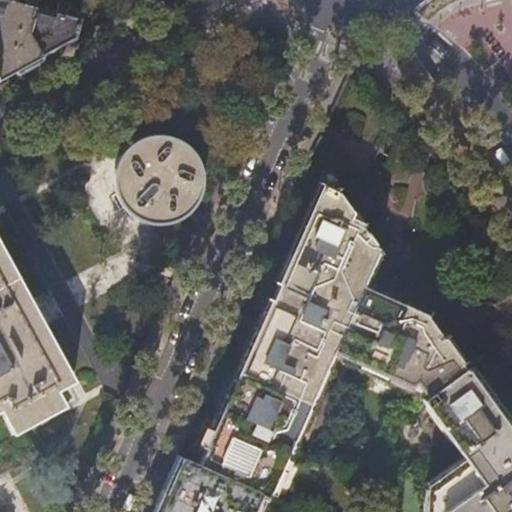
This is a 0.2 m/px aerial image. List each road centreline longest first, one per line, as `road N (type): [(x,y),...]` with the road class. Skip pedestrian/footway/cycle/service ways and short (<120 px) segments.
road 1 (residential): [(332,9),(111,511)]
road 2 (residential): [(0,123),(237,0)]
road 3 (tertiary): [(395,1),(511,133)]
